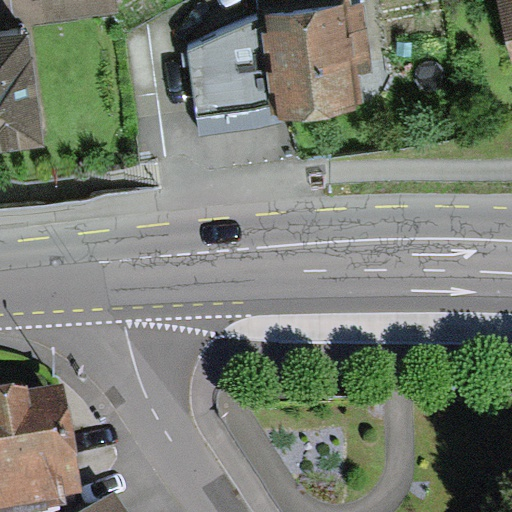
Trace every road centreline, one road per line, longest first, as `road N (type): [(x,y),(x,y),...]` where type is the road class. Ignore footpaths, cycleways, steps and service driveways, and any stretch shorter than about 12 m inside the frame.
road 1 (secondary): [(511,250),(131,264)]
road 2 (residential): [(131,264),(147,380),(178,455),(215,511)]
road 3 (secondary): [(131,264),(0,277)]
